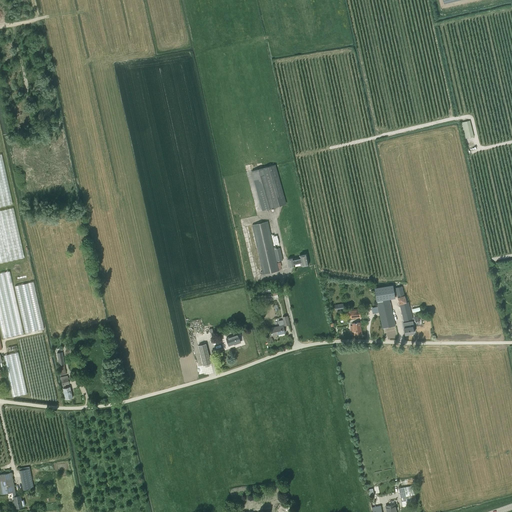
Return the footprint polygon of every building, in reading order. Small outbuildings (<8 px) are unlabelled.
[(475,136),(471,120),(461,123),(465,138),(475,136)] [(0,263),(25,259),(15,208),(0,210),(0,206),(13,205),(3,155),(0,155),(0,263)] [(286,204),(275,165),(251,171),(262,211),(286,204)] [(274,249),(268,221),(252,225),(262,272),(260,272),(261,275),(279,271),(277,262),(283,260),(280,248),(274,249)] [(295,267),(294,264),(300,263),(301,266),(309,265),(307,254),(299,255),(299,258),(293,259),(293,258),(287,259),(289,268),(295,267)] [(0,323),(3,337),(45,330),(36,282),(14,286),(11,271),(0,273),(0,307),(2,307),(5,321),(0,321),(0,323)] [(393,285),(374,288),(376,301),(395,298),(393,285)] [(402,286),(395,288),(398,297),(397,297),(399,305),(403,321),(413,319),(408,302),(407,302),(405,295),(404,296),(402,286)] [(396,326),(391,300),(378,302),(383,329),(396,326)] [(349,311),(350,319),(360,317),(359,309),(349,311)] [(289,325),(287,316),(282,317),(283,320),(278,321),(279,326),(269,328),(270,336),(285,333),(283,326),(289,325)] [(352,325),(350,326),(351,332),(353,332),(353,335),(362,334),(360,322),(352,323),(352,325)] [(411,322),(403,323),(405,335),(414,333),(411,322)] [(238,334),(226,338),(229,346),(236,343),(236,344),(241,343),(238,334)] [(211,364),(206,344),(198,346),(203,366),(211,364)] [(20,352),(5,355),(7,367),(10,366),(11,370),(7,370),(12,396),(27,394),(20,352)] [(59,365),(58,365),(60,376),(66,375),(64,364),(65,364),(62,352),(57,353),(59,365)] [(60,377),(62,386),(69,384),(68,375),(60,377)] [(70,387),(63,389),(66,399),(73,398),(70,387)] [(19,470),(23,490),(34,488),(30,468),(19,470)] [(0,475),(0,474),(0,488),(1,494),(12,492),(16,509),(23,507),(22,506),(25,506),(24,500),(21,500),(20,495),(16,496),(12,473),(2,474),(0,475)] [(399,491),(399,493),(402,507),(406,506),(406,504),(416,502),(415,495),(413,486),(399,489),(399,491)]
